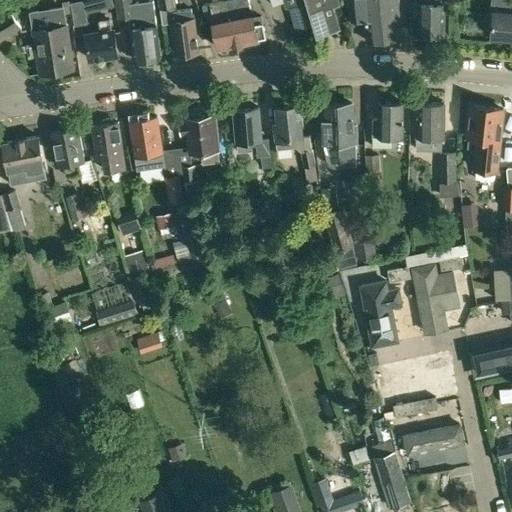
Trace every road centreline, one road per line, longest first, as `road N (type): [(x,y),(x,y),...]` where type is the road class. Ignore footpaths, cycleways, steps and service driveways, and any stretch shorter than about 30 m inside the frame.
road 1 (residential): [(39,102),(296,67),(511,78)]
road 2 (residential): [(489,511),(452,336),(375,349)]
